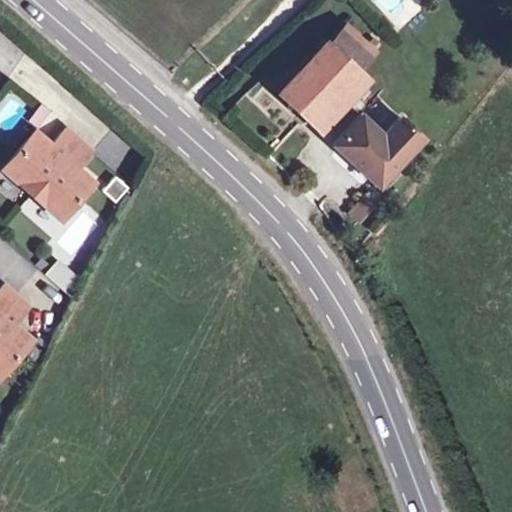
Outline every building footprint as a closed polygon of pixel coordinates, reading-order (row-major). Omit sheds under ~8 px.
[(343,25),(326,42),(357,71),(373,52),(343,25)] [(325,41),(277,92),(310,123),(358,71),(357,71),(326,42),(325,41)] [(25,98),(14,89),(8,97),(18,106),(25,98)] [(359,115),(332,143),(376,183),(377,185),(421,137),(399,117),(382,136),(359,115)] [(29,135),(1,168),(19,183),(25,178),(36,187),(47,196),(42,203),(60,219),(88,186),(77,177),(75,179),(69,174),(79,164),(91,150),(78,138),(65,127),(49,145),(44,152),(38,147),(40,144),(29,135)] [(33,131),(29,135),(40,144),(38,147),(44,152),(49,145),(33,131)] [(79,164),(69,174),(75,179),(77,177),(88,186),(95,178),(79,164)] [(124,186),(113,177),(101,190),(112,200),(124,186)] [(25,178),(19,183),(42,203),(47,196),(36,187),(25,178)] [(363,196),(356,204),(366,213),(374,205),(363,196)] [(356,204),(348,213),(358,223),(366,213),(356,204)] [(57,258),(43,275),(65,294),(79,277),(57,258)] [(0,373),(27,343),(16,334),(14,336),(8,331),(13,325),(28,306),(15,295),(2,284),(0,286),(0,373)] [(13,325),(8,331),(14,336),(16,334),(27,343),(30,340),(13,325)]
